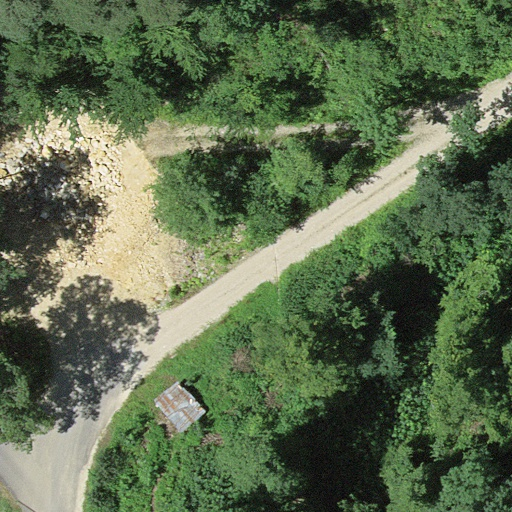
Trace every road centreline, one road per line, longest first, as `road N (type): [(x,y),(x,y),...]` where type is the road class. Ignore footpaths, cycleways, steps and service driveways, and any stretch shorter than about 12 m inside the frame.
road 1 (track): [(3,450),(511,111)]
road 2 (track): [(511,101),(421,137),(215,150),(53,134)]
